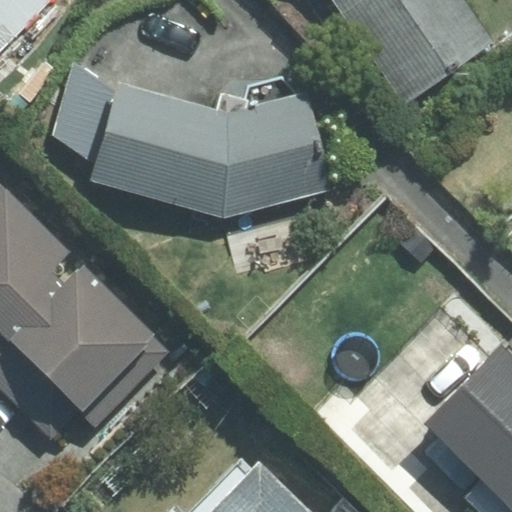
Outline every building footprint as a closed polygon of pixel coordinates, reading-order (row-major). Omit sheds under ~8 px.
[(0,0),(0,49),(51,0),(0,0)] [(473,0),(341,0),(409,99),(499,38),(473,0)] [(99,160),(96,174),(226,214),(333,187),(314,84),(253,100),(253,91),(227,84),(222,102),(123,74),(121,87),(77,55),(58,130),(99,160)] [(0,382),(54,435),(162,324),(90,255),(72,274),(58,261),(76,242),(0,170),(0,382)] [(511,344),(506,339),(430,414),(511,496),(511,344)] [(180,500),(168,511),(322,511),(253,443),(189,508),(180,500)]
